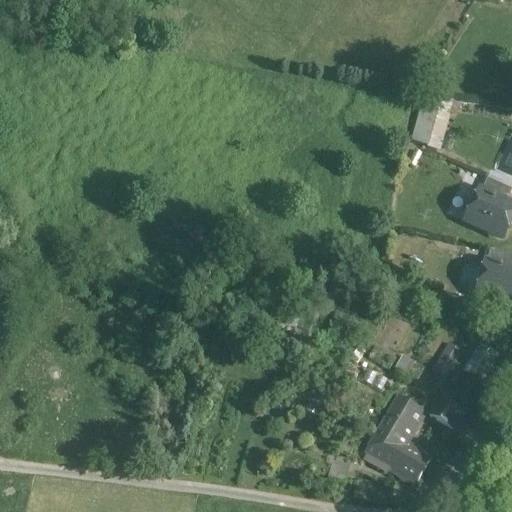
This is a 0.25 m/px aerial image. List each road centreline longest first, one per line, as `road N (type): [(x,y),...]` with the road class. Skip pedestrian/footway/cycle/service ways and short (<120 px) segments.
road 1 (residential): [(338,511),(0,458)]
road 2 (residential): [(511,424),(430,511)]
